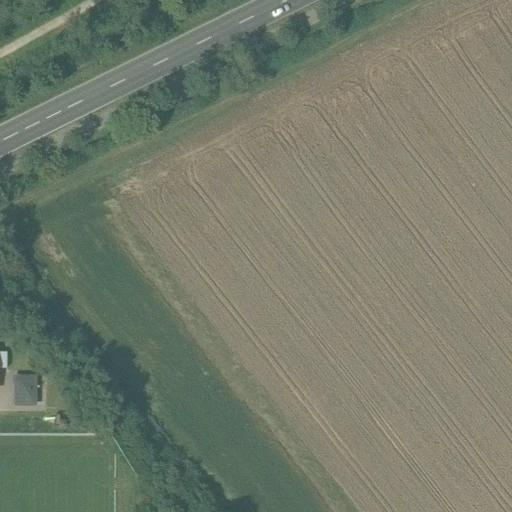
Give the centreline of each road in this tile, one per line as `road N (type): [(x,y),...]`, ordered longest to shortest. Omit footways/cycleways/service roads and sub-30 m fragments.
road 1 (unknown): [(0,221),(449,0)]
road 2 (secondary): [(0,139),(285,0)]
